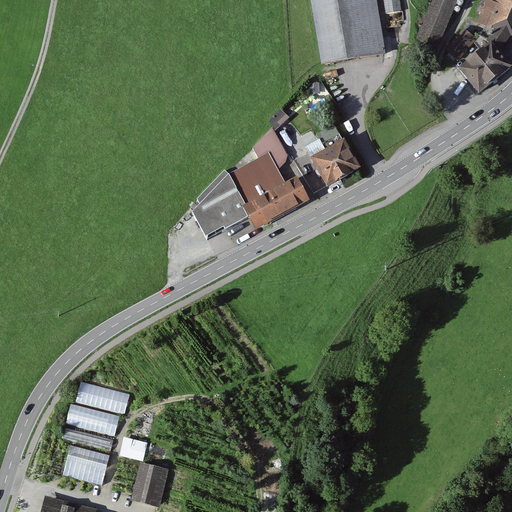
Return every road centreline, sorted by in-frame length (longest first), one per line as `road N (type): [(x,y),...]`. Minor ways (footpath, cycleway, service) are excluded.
road 1 (primary): [(511,94),(387,178),(85,345),(34,407),(0,499)]
road 2 (track): [(260,511),(249,452),(216,407),(195,396),(143,408),(121,427),(102,505)]
road 3 (track): [(0,164),(30,95),(49,0)]
road 4 (track): [(471,0),(437,63),(473,122)]
